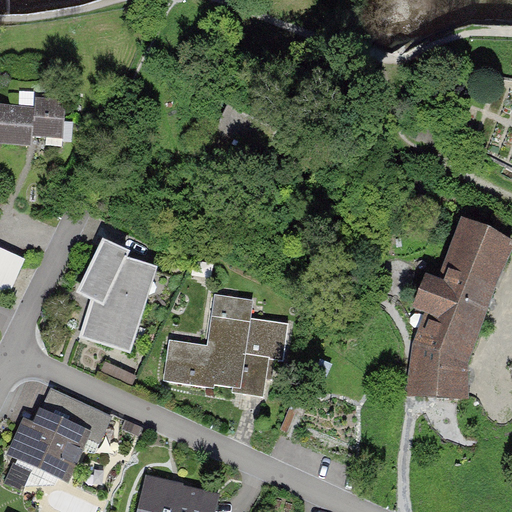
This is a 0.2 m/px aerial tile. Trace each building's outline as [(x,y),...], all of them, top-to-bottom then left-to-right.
[(0,107),(0,144),(33,148),(34,137),(64,140),(67,101),(39,99),(38,111),(0,107)] [(268,123),(231,105),(206,156),(243,174),(268,123)] [(0,222),(1,219),(0,218),(0,297),(9,302),(29,262),(0,248),(0,222)] [(511,268),(511,242),(467,226),(445,282),(436,279),(421,312),(431,317),(418,347),(412,396),(470,401),(472,367),(511,268)] [(82,296),(95,302),(95,303),(83,340),(135,356),(161,272),(131,263),(134,257),(108,244),(82,296)] [(172,343),(167,383),(281,399),(291,326),(252,320),(255,302),(217,297),(209,348),(172,343)] [(96,434),(47,412),(41,425),(29,419),(11,458),(72,486),(96,434)] [(217,511),(222,494),(147,476),(138,511),(217,511)]
